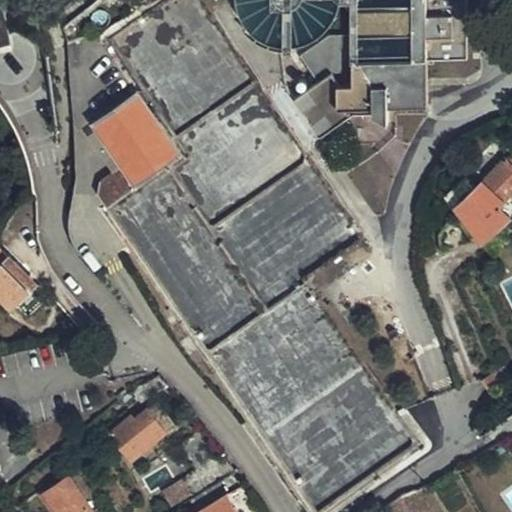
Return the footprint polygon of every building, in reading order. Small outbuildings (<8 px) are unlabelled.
[(20,26),(45,45),(43,33),(37,19),(27,11),(17,3),(12,0),(0,0),(0,42),(14,39),(12,28),(20,26)] [(337,16),(340,11),(342,5),(342,0),(238,0),(239,4),(241,10),(243,16),(247,21),(251,26),(255,31),(260,35),(266,38),(271,41),(277,43),(284,44),(290,44),(297,44),(303,43),(309,41),(315,38),(320,35),(325,31),(330,27),(334,22),(337,16)] [(323,134),(355,112),(378,111),(393,120),(394,106),(431,103),(430,60),(468,59),(465,0),(458,0),(358,0),(359,33),(330,34),(303,54),(319,81),(296,96),(323,134)] [(70,35),(68,38),(68,44),(83,31),(82,21),(90,11),(88,7),(65,25),(67,31),(70,35)] [(108,13),(102,10),(96,12),(92,17),(92,24),(97,28),(104,29),(109,25),(111,19),(108,13)] [(180,155),(137,94),(95,123),(123,165),(102,179),(102,191),(111,204),(180,155)] [(464,176),(454,185),(464,196),(454,205),(482,241),(509,219),(499,208),(511,195),(511,166),(506,159),(473,188),(464,176)] [(464,196),(454,185),(445,194),(454,205),(464,196)] [(0,249),(0,294),(11,307),(35,286),(1,249),(0,249)] [(172,286),(228,369),(244,359),(232,341),(275,312),(258,285),(270,278),(252,250),(191,290),(183,279),(172,286)] [(511,385),(511,383),(500,368),(479,383),(491,400),(511,385)] [(166,383),(157,372),(140,384),(151,394),(166,383)] [(168,436),(150,412),(134,423),(131,418),(111,433),(132,463),(139,457),(150,449),(168,436)] [(91,511),(67,476),(41,494),(53,511),(91,511)] [(189,492),(182,479),(162,491),(169,503),(189,492)] [(227,495),(218,481),(189,499),(196,511),(239,511),(229,495),(227,495)] [(442,511),(424,486),(401,495),(384,510),(384,511),(442,511)] [(312,511),(297,492),(286,501),(293,511),(312,511)]
